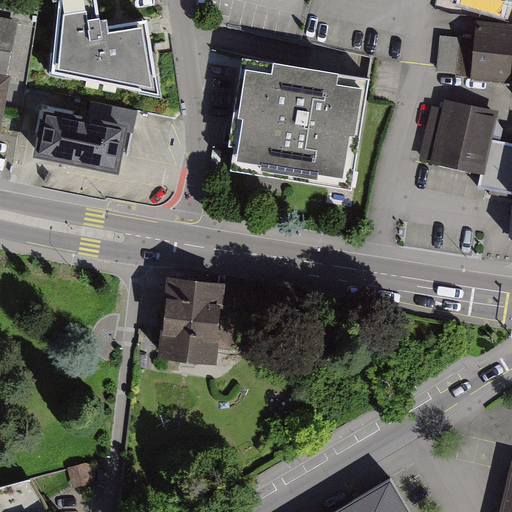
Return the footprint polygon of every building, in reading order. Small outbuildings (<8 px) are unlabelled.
[(101,0),(57,0),(50,77),(163,101),(150,22),(106,30),(101,0)] [(511,0),(462,0),(460,10),(506,21),(511,0)] [(0,125),(20,26),(0,21),(0,125)] [(511,35),(477,32),(473,79),(508,82),(511,35)] [(442,73),(474,74),(475,37),(444,36),(442,73)] [(230,171),(352,190),(371,76),(243,56),(228,145),(234,146),(230,171)] [(499,113),(435,100),(423,163),(481,177),(486,176),(499,113)] [(126,128),(42,111),(33,156),(118,173),(126,128)] [(225,283),(167,278),(159,361),(217,366),(225,283)] [(511,511),(511,476),(503,511),(511,511)] [(408,511),(389,481),(337,511),(408,511)] [(50,511),(32,482),(0,490),(0,511),(50,511)]
